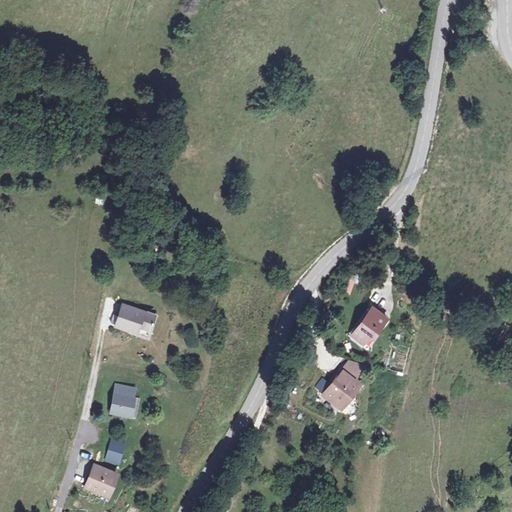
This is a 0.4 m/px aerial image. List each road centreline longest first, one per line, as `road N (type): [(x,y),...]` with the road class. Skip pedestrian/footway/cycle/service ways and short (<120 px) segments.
road 1 (tertiary): [(179,511),(264,382),(320,265),(406,183),(429,108),(446,0)]
road 2 (residential): [(58,511),(95,356)]
